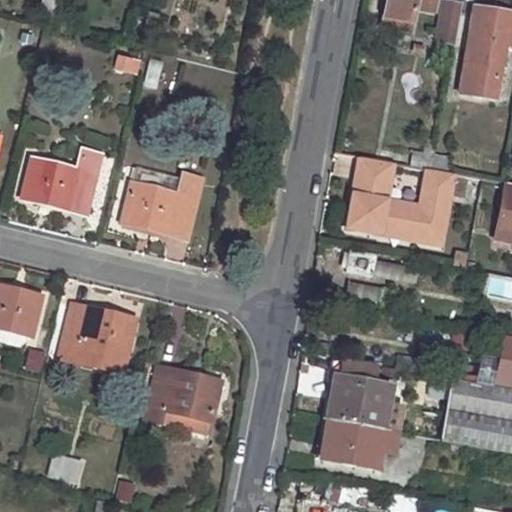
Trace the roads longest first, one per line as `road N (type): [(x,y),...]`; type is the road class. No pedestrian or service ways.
road 1 (residential): [(281,316),(335,0)]
road 2 (residential): [(0,245),(281,316)]
road 3 (residential): [(243,511),(281,316)]
